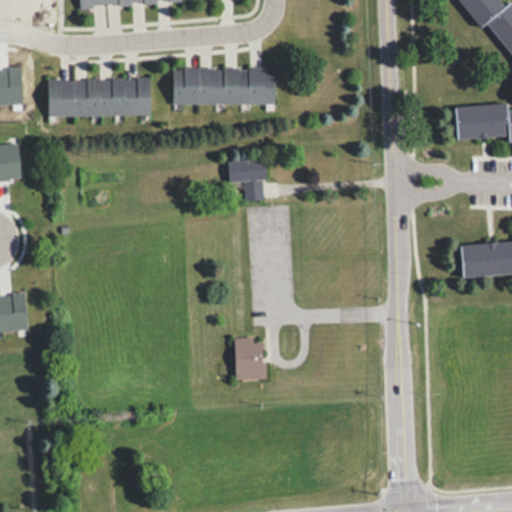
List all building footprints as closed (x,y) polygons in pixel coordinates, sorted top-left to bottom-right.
[(511,2),(510,0),(503,5),(499,0),(462,0),(511,65),(511,2)] [(272,66),(170,66),(170,103),(272,102),(272,66)] [(148,114),(148,76),(45,77),(46,115),(148,114)] [(511,139),(511,107),(505,108),(505,102),(453,105),(455,138),(507,135),(507,140),(511,139)] [(226,160),(227,182),(242,181),(243,199),(264,198),(262,158),(226,160)] [(511,240),(459,244),(461,276),(511,272),(511,240)] [(233,378),(262,377),(262,337),(233,337),(233,378)] [(76,484),(77,511),(98,511),(97,483),(76,484)]
